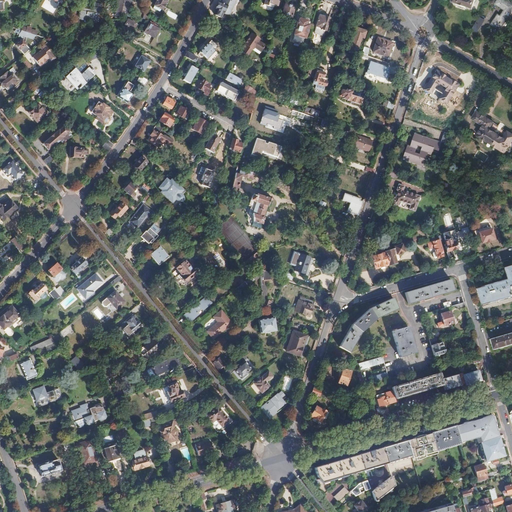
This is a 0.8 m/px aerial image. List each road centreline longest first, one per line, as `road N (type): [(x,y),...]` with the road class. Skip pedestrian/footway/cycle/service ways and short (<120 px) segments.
road 1 (residential): [(281,457),(72,207)]
road 2 (residential): [(334,298),(421,44)]
road 3 (primary): [(498,392),(281,457)]
road 4 (primary): [(281,457),(96,511)]
road 5 (residential): [(281,457),(334,298)]
road 6 (residential): [(72,207),(160,84)]
road 7 (residential): [(460,267),(498,392)]
road 8 (residential): [(334,298),(460,267)]
